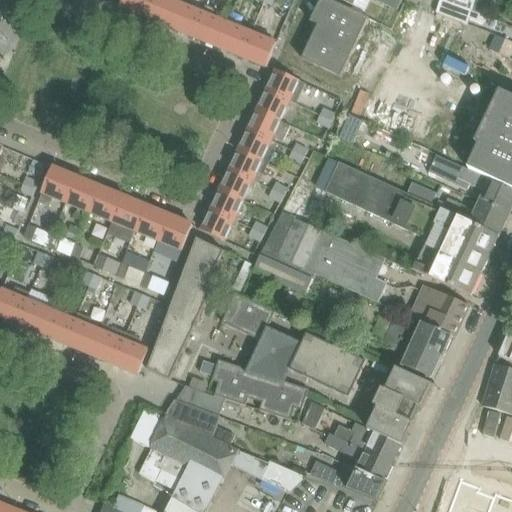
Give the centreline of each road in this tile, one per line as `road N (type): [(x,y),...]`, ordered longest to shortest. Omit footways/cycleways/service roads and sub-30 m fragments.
road 1 (residential): [(0,124),(186,201),(200,194),(239,111),(239,84),(223,66),(53,0)]
road 2 (unclassified): [(0,489),(41,506),(61,505),(112,407),(98,376),(0,337)]
road 3 (tertiary): [(432,447),(511,276)]
